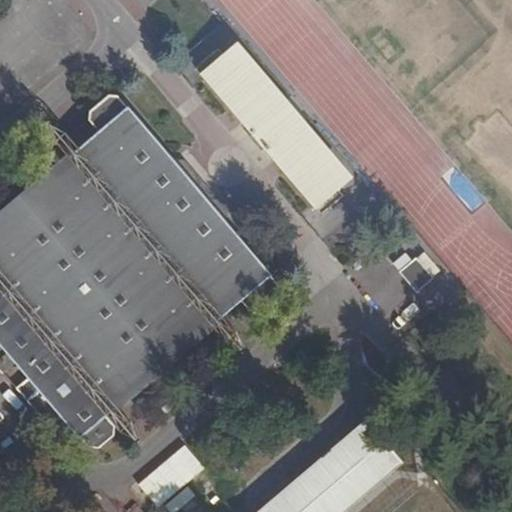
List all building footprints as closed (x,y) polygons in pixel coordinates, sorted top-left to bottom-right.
[(239,41),(235,45),(349,180),(353,177),(239,41)] [(511,234),(352,43),(339,53),(349,65),(306,100),(511,347),(511,234)] [(217,49),(196,66),(322,213),(343,196),(338,190),(349,180),(235,45),(223,55),(217,49)] [(18,95),(37,79),(30,71),(12,87),(18,95)] [(0,344),(30,378),(62,416),(89,447),(100,448),(115,435),(115,426),(107,417),(112,413),(114,414),(117,412),(116,410),(131,396),(133,398),(136,395),(136,393),(152,379),(154,380),(158,378),(157,375),(174,360),(176,362),(178,360),(177,357),(194,343),(196,345),(199,342),(198,340),(213,327),(215,329),(218,326),(216,323),(242,301),(250,309),(262,310),(280,295),(281,286),(119,94),(108,94),(89,110),(89,119),(0,195),(0,344)] [(17,390),(50,427),(62,416),(30,378),(17,390)] [(370,416),(260,511),(349,511),(408,460),(370,416)] [(181,446),(170,451),(185,478),(195,472),(181,446)]
